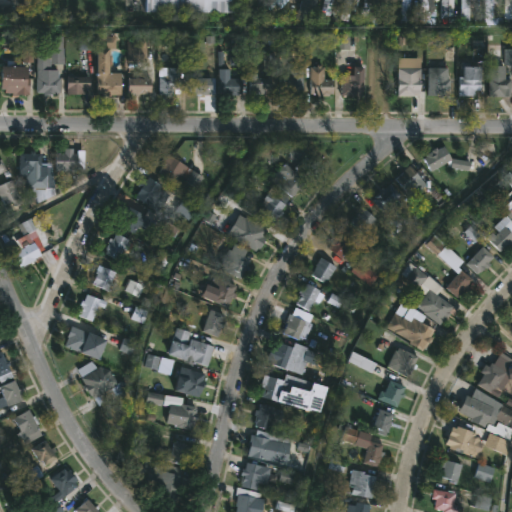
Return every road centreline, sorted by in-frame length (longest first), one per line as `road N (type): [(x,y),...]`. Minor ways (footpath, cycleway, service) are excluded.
road 1 (residential): [(0,124),(511,129)]
road 2 (residential): [(206,511),(241,369),(269,295),(326,210),(410,130)]
road 3 (residential): [(0,271),(74,433),(140,511)]
road 4 (residential): [(400,511),(444,381),(511,288)]
road 5 (residential): [(35,348),(102,191),(149,125)]
